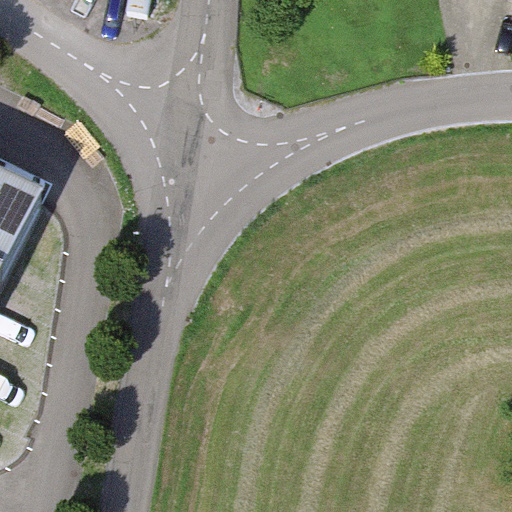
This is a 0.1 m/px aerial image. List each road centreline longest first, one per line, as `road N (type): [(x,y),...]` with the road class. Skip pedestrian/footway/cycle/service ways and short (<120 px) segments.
road 1 (residential): [(133,511),(195,156)]
road 2 (residential): [(195,156),(299,146),(364,121),(511,96)]
road 3 (residential): [(195,156),(212,0)]
